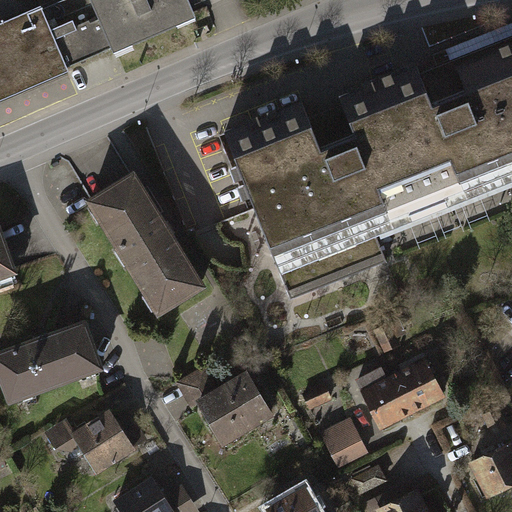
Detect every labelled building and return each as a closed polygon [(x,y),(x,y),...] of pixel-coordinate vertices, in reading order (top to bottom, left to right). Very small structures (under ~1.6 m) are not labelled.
[(128,41),(110,0),(83,0),(89,13),(79,18),(71,0),(62,0),(43,9),(41,5),(0,23),(0,100),(69,70),(68,66),(128,41)] [(110,0),(128,41),(132,39),(133,44),(177,26),(175,21),(195,13),(189,0),(110,0)] [(511,172),(511,46),(458,68),(460,72),(425,86),(417,67),(340,97),(348,117),(314,130),(303,101),(225,132),(291,298),(386,260),(373,227),(511,172)] [(202,284),(134,173),(90,200),(159,311),(202,284)] [(4,231),(0,232),(0,285),(21,278),(4,231)] [(84,324),(0,356),(0,380),(13,414),(105,378),(84,324)] [(377,329),(387,350),(399,345),(389,324),(377,329)] [(426,360),(395,376),(413,410),(444,394),(426,360)] [(179,382),(187,397),(214,381),(205,367),(179,382)] [(382,369),(358,381),(364,392),(363,392),(381,426),(413,410),(395,376),(388,380),(382,369)] [(248,373),(200,402),(222,440),(271,411),(248,373)] [(310,407),(331,397),(326,385),(305,395),(310,407)] [(103,403),(64,426),(91,471),(130,448),(103,403)] [(506,427),(497,410),(486,416),(494,433),(506,427)] [(355,429),(329,442),(340,464),(367,451),(355,429)] [(511,447),(510,443),(472,462),(489,495),(511,483),(511,447)] [(386,479),(379,466),(355,479),(361,492),(386,479)] [(176,511),(153,471),(108,496),(117,511),(176,511)] [(320,511),(306,487),(269,508),(271,511),(320,511)] [(384,494),(370,502),(374,511),(428,511),(417,489),(389,504),(384,494)] [(347,511),(354,508),(346,495),(338,500),(345,511),(347,511)]
